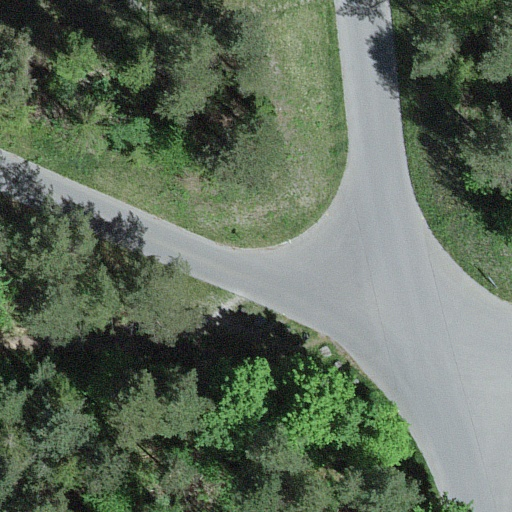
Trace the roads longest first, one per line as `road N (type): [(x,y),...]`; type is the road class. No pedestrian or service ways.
road 1 (unclassified): [(0,172),(299,288),(389,285)]
road 2 (unclassified): [(389,285),(363,0)]
road 3 (unclassified): [(480,511),(464,380)]
road 4 (unclassified): [(464,380),(389,285)]
